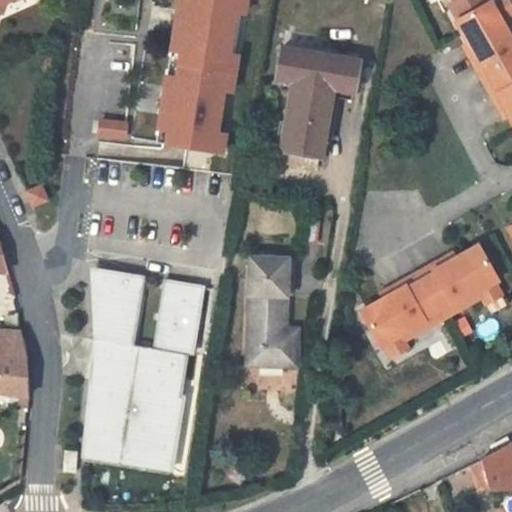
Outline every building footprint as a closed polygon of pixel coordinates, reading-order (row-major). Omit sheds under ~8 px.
[(0,0),(0,9),(22,0),(0,0)] [(251,0),(193,0),(191,13),(181,11),(180,19),(203,23),(200,38),(177,33),(176,41),(186,43),(181,67),(236,77),(240,59),(236,58),(245,18),(248,18),(251,0)] [(193,0),(183,0),(181,11),(191,13),(193,0)] [(511,15),(504,0),(493,0),(489,3),(500,26),(506,23),(511,19),(511,15)] [(470,67),(478,82),(511,63),(511,34),(506,23),(500,26),(489,3),(453,20),(475,65),(470,67)] [(203,23),(180,19),(177,33),(200,38),(203,23)] [(186,43),(176,41),(171,65),(181,67),(186,43)] [(362,59),(285,46),(279,78),(295,81),(282,150),(323,158),(336,88),(357,91),(362,59)] [(511,63),(478,82),(485,98),(490,95),(509,135),(511,133),(511,63)] [(181,67),(171,65),(166,89),(176,91),(181,67)] [(236,77),(181,67),(176,91),(166,89),(165,97),(188,101),(185,116),(162,111),(161,119),(171,121),(166,146),(221,157),(225,137),(216,136),(224,95),(233,97),(236,77)] [(188,101),(165,97),(162,111),(185,116),(188,101)] [(156,107),(130,106),(130,120),(156,120),(156,107)] [(98,119),(95,133),(121,138),(125,125),(98,119)] [(171,121),(161,119),(156,144),(166,146),(171,121)] [(419,272),(441,318),(477,299),(475,293),(497,282),(480,245),(436,269),(434,264),(419,272)] [(285,257),(250,256),(247,364),(295,365),(295,332),(283,332),(285,257)] [(186,359),(199,292),(161,284),(149,351),(127,347),(140,280),(93,271),(90,286),(94,340),(108,343),(100,383),(89,381),(76,450),(113,458),(114,451),(152,458),(164,461),(177,398),(173,397),(181,358),(186,359)] [(361,307),(379,343),(402,331),(405,337),(441,318),(419,272),(404,280),(406,284),(361,307)] [(504,295),(497,282),(475,293),(477,299),(481,307),(504,295)] [(385,356),(408,345),(405,337),(402,331),(379,343),(385,356)] [(0,393),(17,394),(17,368),(17,364),(16,361),(15,354),(10,334),(0,334),(0,393)] [(511,464),(507,443),(476,459),(483,487),(511,487),(511,464)] [(79,453),(66,451),(63,472),(75,474),(79,453)]
